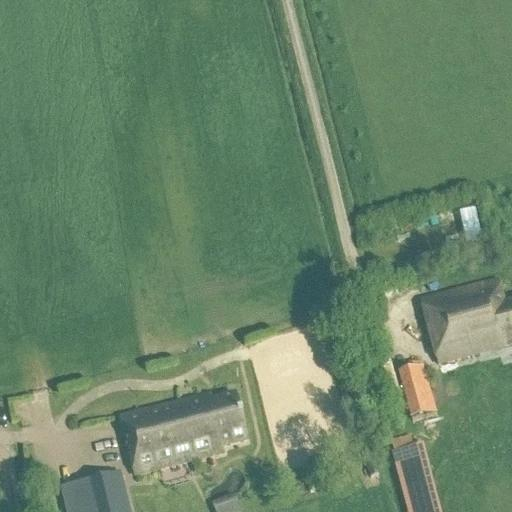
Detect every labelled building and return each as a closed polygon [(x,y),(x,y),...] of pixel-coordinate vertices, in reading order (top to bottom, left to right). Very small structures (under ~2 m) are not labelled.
[(511,304),(507,306),(501,284),(424,304),(441,368),(511,349),(511,304)] [(423,369),(397,377),(410,423),(436,416),(423,369)] [(224,403),(222,397),(124,421),(138,480),(229,458),(227,450),(250,444),(239,400),(224,403)] [(393,456),(392,456),(399,485),(423,478),(416,450),(413,451),(393,456)] [(128,511),(120,475),(78,485),(84,511),(128,511)] [(228,511),(256,511),(249,493),(225,502),(228,511)] [(264,495),(253,499),(257,511),(269,507),(264,495)]
